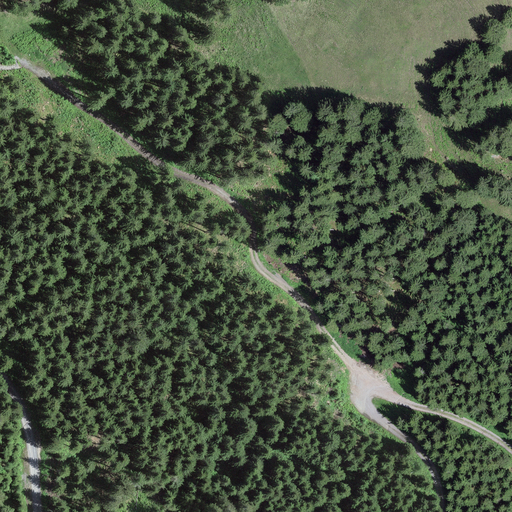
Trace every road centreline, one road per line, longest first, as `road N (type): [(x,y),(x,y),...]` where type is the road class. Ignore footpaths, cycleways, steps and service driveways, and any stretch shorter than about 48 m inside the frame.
road 1 (track): [(368,389),(302,303),(254,259),(252,230),(234,205),(161,164),(22,60)]
road 2 (track): [(511,450),(465,420),(368,389)]
road 3 (track): [(368,389),(363,406),(425,460),(442,511)]
road 4 (track): [(41,511),(28,415),(0,372)]
